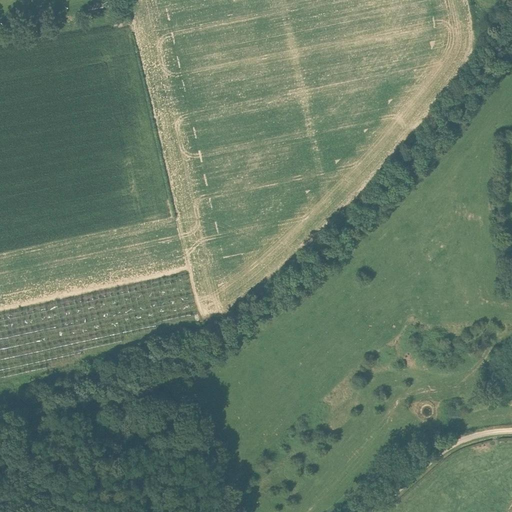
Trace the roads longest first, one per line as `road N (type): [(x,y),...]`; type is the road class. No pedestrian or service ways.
road 1 (unclassified): [(371,511),(448,446),(511,430)]
road 2 (track): [(4,454),(71,466),(132,495)]
